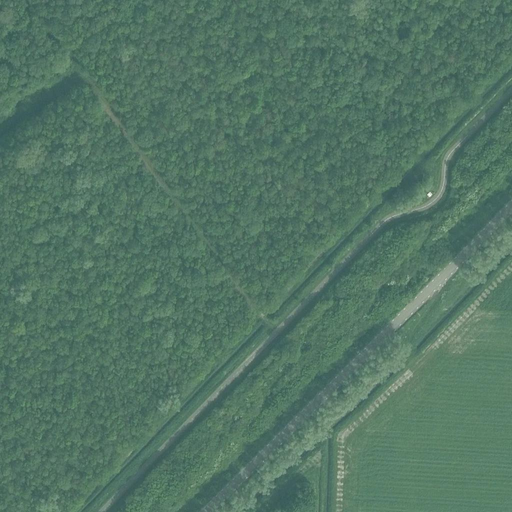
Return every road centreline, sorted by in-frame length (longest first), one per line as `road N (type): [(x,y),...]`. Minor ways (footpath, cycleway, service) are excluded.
road 1 (tertiary): [(206,511),(511,206)]
road 2 (track): [(0,134),(81,69),(279,329)]
road 3 (track): [(258,511),(319,456),(316,511)]
